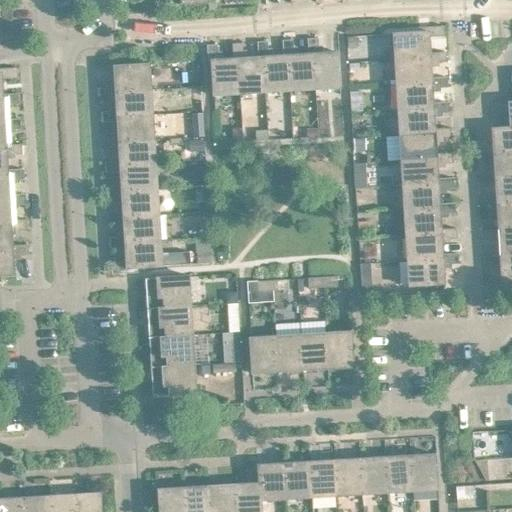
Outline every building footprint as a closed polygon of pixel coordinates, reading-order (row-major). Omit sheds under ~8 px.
[(395,31),(397,57),(433,54),(433,50),(432,34),(447,34),(446,23),(430,24),(431,29),(395,31)] [(310,36),(311,51),(315,51),(317,87),(343,85),(341,50),(321,51),(320,35),(310,36)] [(359,35),(350,35),(350,46),(359,45),(359,35)] [(285,38),(286,53),(290,53),(292,88),(317,87),(315,51),(311,51),(296,52),(295,37),(285,38)] [(259,39),(260,55),(265,54),(267,90),(292,88),(290,53),(286,53),(271,54),(270,39),(259,39)] [(234,41),(235,56),(240,56),(242,91),(267,90),(265,54),(260,55),(245,55),(245,40),(234,41)] [(240,56),(235,56),(220,57),(219,42),(209,42),(210,58),(213,58),(216,93),(242,91),(240,56)] [(397,57),(399,82),(434,80),(434,75),(433,60),(448,59),(448,49),(433,50),(433,54),(397,57)] [(103,94),(118,93),(118,89),(154,87),(152,61),(116,63),(118,83),(102,84),(103,94)] [(0,70),(0,96),(6,96),(5,91),(5,76),(20,75),(19,64),(3,65),(4,70),(0,70)] [(399,82),(400,107),(436,105),(436,101),(435,86),(450,85),(449,74),(434,75),(434,80),(399,82)] [(104,119),(120,118),(120,114),(155,112),(154,87),(118,89),(118,93),(119,108),(104,109),(104,119)] [(0,96),(0,121),(7,121),(7,117),(6,102),(21,101),(21,91),(5,91),(6,96),(0,96)] [(400,107),(402,132),(438,130),(437,126),(436,111),(452,110),(451,100),(436,101),(436,105),(400,107)] [(205,110),(194,111),(195,125),(205,124),(205,110)] [(106,144),(121,143),(121,139),(157,137),(155,112),(120,114),(120,118),(121,133),(105,134),(106,144)] [(0,121),(0,146),(9,146),(9,142),(8,127),(23,126),(22,116),(7,117),(7,121),(0,121)] [(511,124),(494,126),(496,152),(511,150),(511,124)] [(402,132),(403,157),(439,155),(439,151),(438,136),(453,135),(453,125),(437,126),(438,130),(402,132)] [(244,126),(234,126),(235,135),(244,135),(244,126)] [(320,126),(308,127),(309,135),(320,134),(320,126)] [(270,127),(257,128),(258,138),(270,137),(270,127)] [(367,136),(356,136),(356,150),(368,150),(367,136)] [(108,170),(123,169),(123,164),(158,162),(157,137),(121,139),(121,143),(122,158),(107,159),(108,170)] [(206,138),(191,138),(191,148),(206,147),(206,138)] [(0,146),(0,171),(10,171),(10,167),(9,152),(24,151),(24,141),(9,142),(9,146),(0,146)] [(403,157),(405,182),(441,180),(440,176),(439,161),(455,160),(454,150),(439,151),(439,155),(403,157)] [(511,150),(496,152),(498,177),(511,175),(511,150)] [(206,161),(190,162),(191,177),(207,177),(206,161)] [(109,195),(124,194),(124,190),(160,187),(158,162),(123,164),(123,169),(124,183),(109,184),(109,195)] [(0,171),(0,197),(12,196),(12,192),(11,177),(26,176),(25,166),(10,167),(10,171),(0,171)] [(405,182),(406,208),(442,205),(442,201),(441,186),(456,186),(456,175),(440,176),(441,180),(405,182)] [(511,175),(498,177),(499,202),(511,201),(511,175)] [(364,176),(356,176),(356,185),(369,184),(369,180),(364,176)] [(206,186),(198,186),(199,199),(206,198),(206,186)] [(111,220),(126,219),(126,215),(161,213),(160,187),(124,190),(124,194),(125,208),(110,209),(111,220)] [(0,197),(0,222),(14,222),(13,217),(12,202),(28,202),(27,191),(12,192),(12,196),(0,197)] [(406,208),(408,233),(444,231),(443,226),(443,212),(458,211),(457,200),(442,201),(442,205),(406,208)] [(511,201),(499,202),(501,227),(511,226),(511,201)] [(112,245),(128,244),(127,240),(163,238),(161,213),(126,215),(126,219),(127,234),(112,235),(112,245)] [(0,222),(0,247),(15,247),(15,242),(14,228),(29,227),(29,216),(13,217),(14,222),(0,222)] [(376,219),(360,219),(361,235),(377,234),(376,219)] [(408,233),(410,258),(445,256),(445,252),(444,237),(459,236),(459,225),(443,226),(444,231),(408,233)] [(511,226),(501,227),(502,252),(511,251),(511,226)] [(211,235),(198,236),(199,260),(212,260),(211,235)] [(127,240),(128,244),(129,260),(113,261),(114,271),(130,270),(129,266),(165,263),(193,261),(192,249),(164,251),(163,238),(127,240)] [(15,247),(0,247),(0,273),(17,273),(16,253),(31,252),(30,241),(15,242),(15,247)] [(445,256),(410,258),(411,284),(447,282),(446,262),(461,261),(460,251),(445,252),(445,256)] [(511,251),(502,252),(504,278),(511,277),(511,251)] [(373,261),(362,261),(363,269),(373,268),(373,261)] [(147,276),(149,306),(193,303),(191,273),(147,276)] [(339,273),(325,274),(325,285),(340,284),(339,273)] [(325,285),(325,274),(310,275),(311,286),(325,285)] [(289,277),(274,278),(275,288),(289,287),(289,277)] [(275,288),(274,278),(260,278),(260,289),(275,288)] [(231,289),(228,292),(229,301),(239,300),(239,289),(231,289)] [(149,306),(151,335),(195,332),(193,303),(149,306)] [(354,329),(328,330),(330,366),(356,364),(354,329)] [(328,330),(303,332),(305,368),(330,366),(328,330)] [(151,335),(153,364),(197,362),(195,332),(151,335)] [(303,332),(278,333),(280,369),(305,368),(303,332)] [(280,369),(278,333),(252,335),(254,371),(280,369)] [(197,362),(153,364),(155,395),(190,393),(199,392),(197,362)] [(438,451),(412,453),(414,489),(440,487),(438,451)] [(412,453),(387,455),(389,490),(414,489),(412,453)] [(387,455),(361,456),(364,492),(389,490),(387,455)] [(361,456),(336,458),(338,493),(364,492),(361,456)] [(336,458),(311,459),(313,495),(338,493),(336,458)] [(311,459),(286,461),(288,496),(313,495),(311,459)] [(260,463),(261,480),(262,480),(263,498),(288,496),(286,461),(260,463)] [(261,480),(237,482),(238,511),(264,511),(263,498),(262,480),(261,480)] [(238,511),(237,482),(212,483),(213,511),(238,511)] [(213,511),(212,483),(186,485),(188,511),(213,511)] [(474,483),(458,484),(459,497),(475,496),(474,483)] [(188,511),(186,485),(160,487),(161,511),(188,511)] [(103,511),(103,490),(77,492),(77,511),(103,511)] [(77,511),(77,492),(52,493),(52,511),(77,511)] [(52,511),(52,493),(26,495),(27,511),(52,511)] [(0,496),(1,511),(27,511),(26,495),(0,496)]
